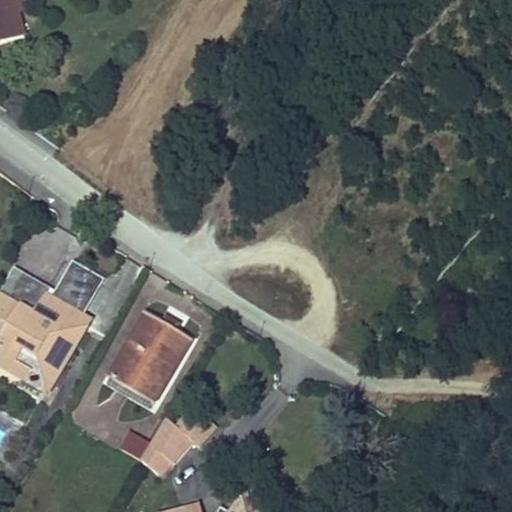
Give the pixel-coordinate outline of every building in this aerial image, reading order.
[(0,0),(0,43),(25,38),(17,13),(27,0),(0,0)] [(83,311),(100,280),(71,263),(53,295),(83,311)] [(16,272),(0,300),(0,337),(9,343),(5,349),(0,358),(0,361),(28,379),(21,391),(41,403),(50,385),(55,388),(78,349),(73,346),(80,333),(78,327),(64,319),(58,328),(36,314),(49,292),(16,272)] [(469,288),(459,301),(468,309),(479,295),(469,288)] [(150,315),(112,380),(155,406),(193,342),(150,315)] [(0,346),(5,349),(9,343),(0,337),(0,346)] [(155,406),(112,380),(108,386),(152,411),(155,406)] [(195,413),(183,430),(195,443),(202,451),(223,432),(195,413)] [(153,444),(142,461),(164,480),(195,443),(183,430),(169,415),(153,444)] [(142,461),(153,444),(133,432),(123,450),(142,461)] [(246,511),(241,493),(229,511),(226,511),(221,508),(218,511),(185,511),(185,509),(175,511),(246,511)]
